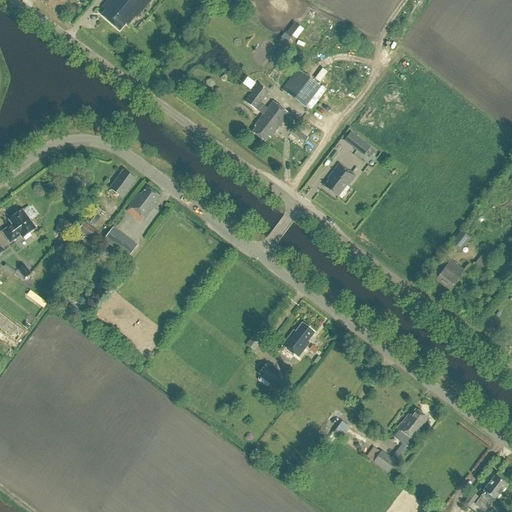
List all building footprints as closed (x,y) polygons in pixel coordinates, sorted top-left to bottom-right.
[(102,16),(119,31),(126,23),(128,25),(134,17),(136,18),(150,0),(109,0),(102,9),(106,12),(102,16)] [(358,69),(361,61),(356,59),(353,67),(358,69)] [(296,69),(281,90),(304,108),(320,87),(296,69)] [(311,71),(308,75),(317,82),(320,78),(311,71)] [(244,102),(255,110),(256,110),(260,104),(268,93),(263,89),(264,89),(263,88),(262,89),(258,85),(244,102)] [(263,115),(254,126),(256,127),(251,132),(264,142),(268,137),(270,138),(276,130),(275,129),(278,126),(279,127),(288,114),(273,102),(267,109),(260,104),(256,110),(263,115)] [(363,143),(357,138),(351,146),(357,151),(363,143)] [(329,181),(324,187),(337,197),(346,185),(347,186),(355,177),(339,165),(327,180),(329,181)] [(109,189),(121,198),(133,182),(131,180),(133,179),(123,171),(109,189)] [(141,194),(139,193),(129,206),(145,218),(155,204),(153,203),(158,196),(146,187),(141,194)] [(33,222),(31,222),(22,210),(8,220),(12,225),(2,232),(10,243),(20,235),(22,238),(35,228),(35,226),(33,222)] [(101,217),(96,214),(90,222),(95,225),(101,217)] [(62,236),(67,222),(59,219),(54,233),(62,236)] [(84,222),(78,231),(96,243),(102,235),(84,222)] [(102,240),(127,259),(137,245),(112,227),(102,240)] [(460,231),(450,244),(459,250),(469,238),(460,231)] [(77,247),(87,254),(94,245),(84,238),(77,247)] [(475,263),(483,269),(485,271),(489,266),(495,258),(485,250),(475,263)] [(452,261),(449,265),(447,264),(435,280),(449,290),(458,278),(458,277),(463,270),(452,261)] [(24,265),(18,270),(25,279),(31,274),(24,265)] [(295,332),(293,331),(282,346),(298,358),(309,343),(307,341),(314,333),(302,323),(295,332)] [(253,361),(262,347),(253,341),(244,355),(253,361)] [(318,350),(312,345),(309,350),(315,354),(318,350)] [(284,376),(266,362),(257,373),(270,383),(266,388),(270,391),(274,386),(275,386),(284,376)] [(397,428),(413,440),(423,427),(421,425),(426,418),(415,410),(410,416),(408,415),(401,424),(401,423),(397,428)] [(340,421),(332,432),(340,438),(348,427),(340,421)] [(365,457),(372,462),(387,474),(396,462),(381,451),(380,452),(373,447),(365,457)] [(483,491),(484,491),(479,497),(489,505),(494,499),(495,499),(506,485),(494,476),(483,491)] [(463,503),(469,508),(478,496),(472,492),(463,503)]
